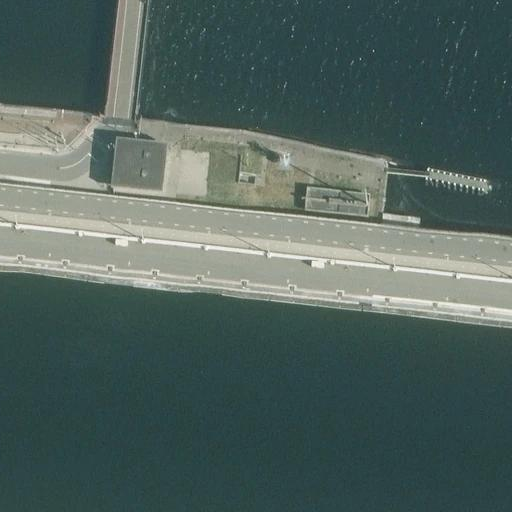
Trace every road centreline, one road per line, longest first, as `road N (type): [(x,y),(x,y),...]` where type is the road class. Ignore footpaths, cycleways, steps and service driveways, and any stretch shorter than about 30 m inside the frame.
road 1 (tertiary): [(0,198),(511,255)]
road 2 (tertiary): [(0,164),(57,171),(107,141),(120,123),(133,0)]
